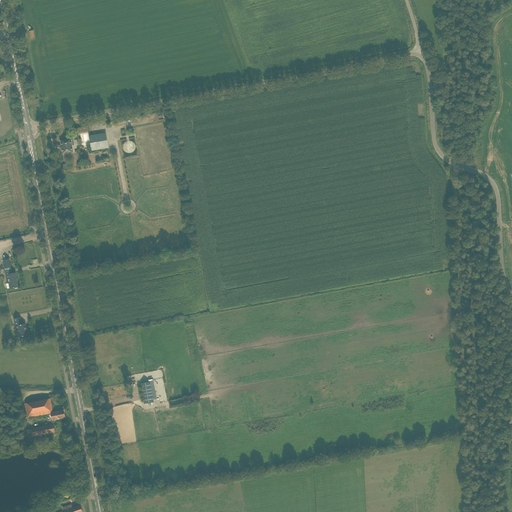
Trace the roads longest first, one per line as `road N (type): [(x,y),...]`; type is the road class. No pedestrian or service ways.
road 1 (unclassified): [(26,127),(418,55)]
road 2 (secondary): [(99,511),(32,156)]
road 3 (unclassified): [(511,301),(496,191),(437,151),(428,74),(418,55)]
